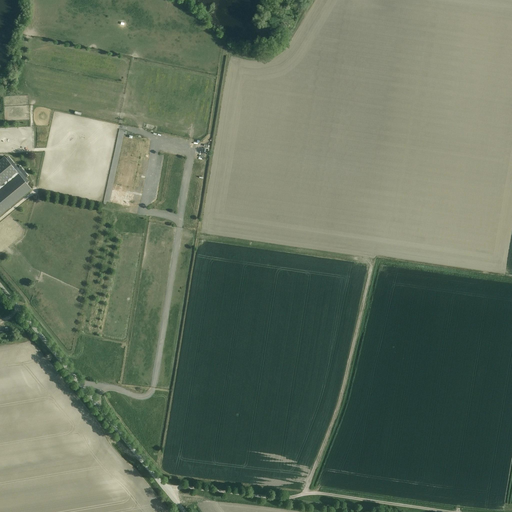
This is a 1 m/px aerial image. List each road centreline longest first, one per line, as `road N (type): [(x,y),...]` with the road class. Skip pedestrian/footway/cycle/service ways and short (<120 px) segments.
road 1 (unclassified): [(184,511),(0,286)]
road 2 (unknown): [(97,406),(103,388),(144,396),(153,387),(180,224)]
road 3 (track): [(282,498),(321,492),(453,511)]
